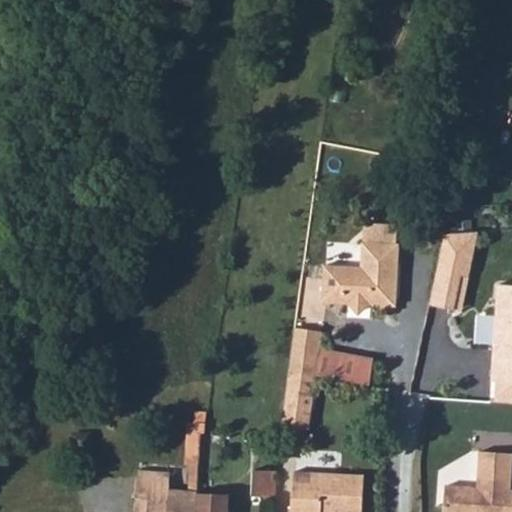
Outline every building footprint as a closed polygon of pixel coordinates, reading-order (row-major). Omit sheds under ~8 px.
[(474,269),(482,223),(469,224),(456,291),(455,300),(460,301),(465,267),(474,269)] [(434,296),(455,300),(456,291),(469,224),(448,225),(434,296)] [(407,294),(412,233),(376,229),(374,253),(337,250),(334,288),(358,290),(361,294),(376,296),(380,292),(407,294)] [(511,392),(511,273),(503,273),(499,340),(511,340),(511,372),(497,371),(496,392),(511,392)] [(296,360),(324,363),(329,322),(303,318),(296,360)] [(497,371),(511,372),(511,340),(499,340),(497,371)] [(318,416),(324,363),(296,360),(288,413),(318,416)] [(235,425),(213,424),(207,423),(206,433),(234,435),(235,425)] [(491,504),(491,511),(511,511),(511,443),(488,442),(485,479),(453,477),(451,510),(481,511),(481,503),(491,504)] [(259,483),(285,484),(285,459),(260,458),(259,483)] [(331,501),(342,501),(375,501),(374,459),(302,460),(301,511),(331,511),(331,508),(331,501)] [(157,482),(177,482),(177,462),(144,462),(144,477),(157,476),(157,482)] [(205,511),(206,483),(177,482),(157,482),(157,476),(144,477),(143,488),(156,488),(156,503),(155,511),(205,511)] [(234,511),(234,484),(206,483),(205,511),(234,511)] [(143,503),(156,503),(156,488),(143,488),(143,503)] [(481,511),(487,511),(491,511),(491,504),(481,503),(481,511)]
